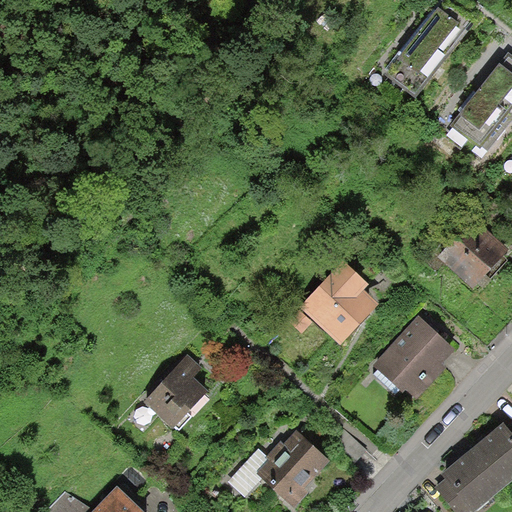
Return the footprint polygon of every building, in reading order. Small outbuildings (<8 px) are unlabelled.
[(446,0),(439,0),(416,31),(449,57),(469,31),(465,28),(472,20),(446,0)] [(389,71),(386,75),(416,99),(449,57),(416,31),(386,69),(389,71)] [(511,54),(509,52),(481,87),(511,111),(511,54)] [(511,120),(511,111),(481,87),(451,126),(481,149),(483,146),(489,151),(511,120)] [(477,217),(439,257),(473,289),(488,273),(493,278),(510,260),(504,254),(510,248),(477,217)] [(345,262),(301,308),(340,345),(379,305),(364,290),(370,285),(345,262)] [(313,322),(300,310),(289,322),(302,333),(313,322)] [(419,317),(374,365),(416,403),(451,365),(446,361),(456,351),(419,317)] [(190,355),(144,402),(173,429),(177,425),(180,428),(192,416),(188,413),(210,390),(195,376),(203,367),(190,355)] [(473,449),(505,487),(511,480),(511,421),(506,427),(503,424),(473,449)] [(271,459),(258,473),(263,478),(296,507),(309,493),(305,488),(330,462),(297,433),(285,446),(281,442),(268,456),(271,459)] [(258,473),(271,459),(268,456),(259,448),(228,481),(245,497),(263,478),(258,473)] [(474,511),(505,487),(473,449),(442,474),(446,478),(436,486),(458,511),(471,511),(472,511),(474,511)] [(143,511),(117,487),(92,511),(143,511)] [(47,511),(84,511),(89,506),(66,492),(47,511)]
